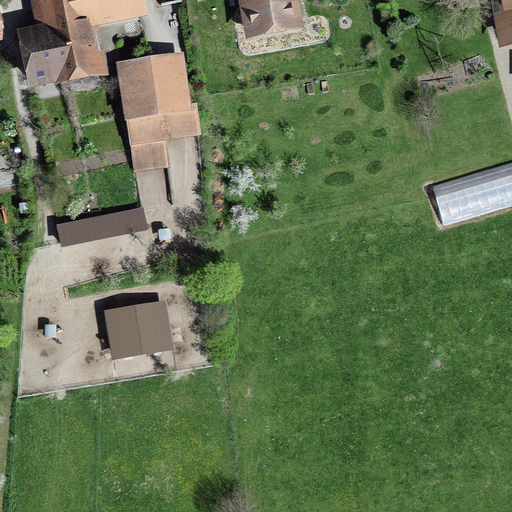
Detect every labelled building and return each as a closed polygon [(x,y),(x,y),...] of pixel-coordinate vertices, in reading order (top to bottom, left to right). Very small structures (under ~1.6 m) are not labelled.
[(41,0),(48,32),(24,37),(33,84),(96,71),(86,21),(140,10),(137,0),(41,0)] [(288,0),(248,0),(254,34),(293,27),(288,0)] [(151,64),(121,69),(135,169),(166,165),(162,139),(177,137),(174,112),(158,114),(151,64)] [(511,160),(433,181),(444,222),(511,203),(511,160)] [(145,208),(58,222),(62,247),(149,233),(145,208)] [(117,247),(116,266),(136,267),(137,248),(117,247)] [(161,303),(109,312),(117,357),(169,348),(161,303)]
